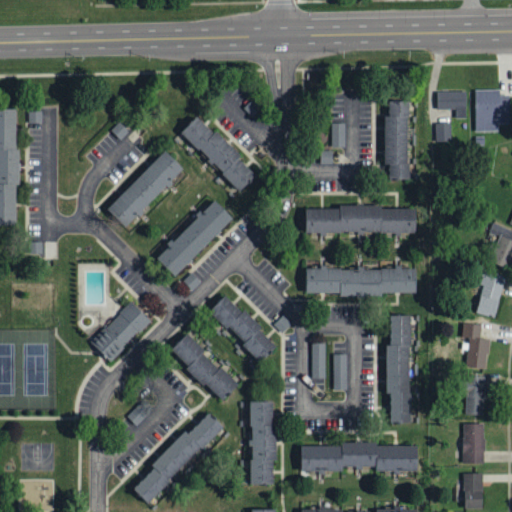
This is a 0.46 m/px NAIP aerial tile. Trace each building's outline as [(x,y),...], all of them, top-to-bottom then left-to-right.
[(475,132),(497,132),(497,124),(509,123),(509,94),(499,94),(499,89),(474,89),(475,132)] [(465,91),(436,91),(437,109),(455,108),(455,117),(466,117),(465,91)] [(243,105),(252,97),(260,105),(251,113),(243,105)] [(408,177),(409,99),(388,99),(388,115),(383,115),(383,162),(388,162),(388,177),(408,177)] [(0,105),(16,105),(16,146),(19,146),(19,180),(15,180),(15,222),(0,222),(0,105)] [(181,130),(196,114),(213,131),(216,128),(241,152),(239,155),(255,171),(239,187),(181,130)] [(110,128),(120,137),(128,128),(118,119),(110,128)] [(330,144),(330,121),(344,121),(344,143),(330,144)] [(434,123),(435,141),(451,141),(450,122),(434,123)] [(107,205),(163,148),(182,166),(126,223),(107,205)] [(319,160),(319,149),(331,149),(331,160),(319,160)] [(156,256),(214,198),(232,217),(175,274),(156,256)] [(305,232),(305,208),(340,208),(339,202),(382,202),(382,207),(413,207),(413,231),(305,232)] [(510,269),(511,264),(511,241),(492,233),(485,251),(493,254),(490,261),(510,269)] [(28,252),(28,240),(41,241),(41,253),(28,252)] [(305,290),(305,266),(414,266),(414,290),(382,290),(382,294),(339,293),(338,290),(305,290)] [(182,278),(190,271),(199,280),(190,287),(182,278)] [(505,276),(487,271),(475,312),(493,318),(505,276)] [(207,309),(224,293),(274,343),(257,359),(207,309)] [(110,362),(126,346),(123,343),(148,319),(130,300),(89,339),(110,362)] [(273,323),(282,313),(290,321),(281,330),(273,323)] [(410,421),(410,313),(390,313),(390,343),(385,343),(385,390),(389,390),(389,421),(410,421)] [(481,325),(463,323),(458,365),(485,368),(488,339),(479,338),(481,325)] [(171,347),(186,332),(235,382),(220,397),(205,382),(203,385),(185,367),(188,364),(171,347)] [(311,341),(325,341),(325,379),(311,379),(311,341)] [(332,353),(347,353),(347,385),(332,385),(332,353)] [(483,377),(464,377),(465,415),(483,415),(483,377)] [(125,414),(143,398),(153,409),(136,425),(125,414)] [(250,400),(249,483),(270,483),(270,458),(275,458),(275,422),(270,422),(270,400),(250,400)] [(134,485),(153,467),(149,463),(184,428),(188,432),(208,413),(221,427),(147,499),(134,485)] [(462,423),(463,464),(483,464),(483,423),(462,423)] [(301,467),(301,444),(340,444),(340,440),(376,440),(376,445),(415,445),(415,466),(301,467)] [(482,509),(482,473),(464,473),(463,509),(482,509)]
